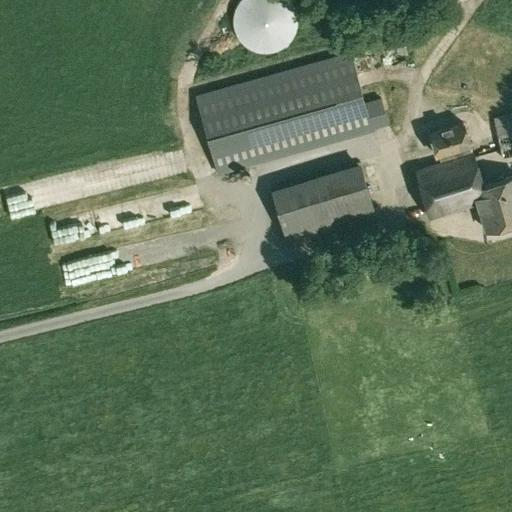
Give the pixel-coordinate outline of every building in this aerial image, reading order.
[(292,4),(289,0),(240,0),(239,3),(235,9),(234,16),(233,23),(235,30),(238,36),(242,42),(248,46),(254,50),(261,51),(268,52),(275,50),(281,47),(287,43),(291,37),(295,31),(296,24),(297,17),(295,10),(292,4)] [(388,124),(380,96),(364,101),(350,51),(195,94),(217,173),(388,124)] [(436,154),(470,144),(463,122),(430,131),(436,154)] [(511,129),(496,132),(503,158),(511,156),(511,129)] [(412,151),(414,161),(434,155),(432,146),(412,151)] [(511,175),(483,184),(473,152),(415,169),(430,216),(477,201),(485,228),(511,219),(511,175)] [(360,161),(271,188),(288,246),(377,219),(360,161)] [(174,211),(175,196),(161,195),(160,210),(174,211)] [(59,234),(91,229),(88,211),(56,216),(59,234)] [(177,239),(181,254),(221,243),(217,229),(177,239)]
